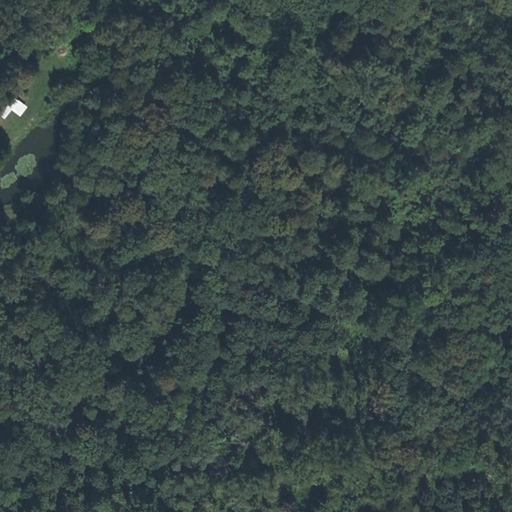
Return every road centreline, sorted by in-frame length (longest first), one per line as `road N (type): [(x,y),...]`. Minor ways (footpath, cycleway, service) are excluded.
road 1 (track): [(511,16),(420,99),(377,117),(301,235),(267,251),(210,327),(120,417),(87,468)]
road 2 (track): [(511,417),(87,468),(36,481),(0,479)]
